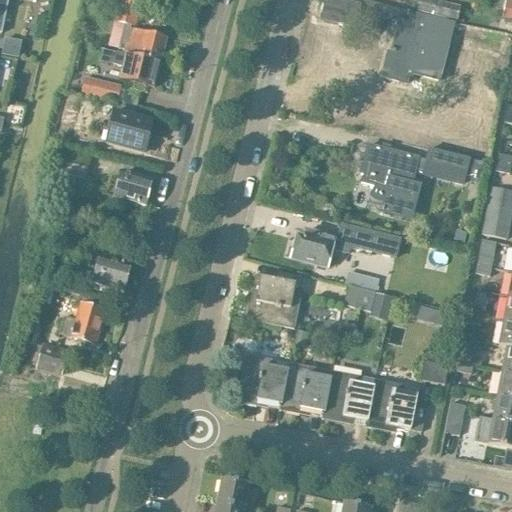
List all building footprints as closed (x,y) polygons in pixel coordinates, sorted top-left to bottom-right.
[(134,28),(141,1),(135,0),(118,0),(113,23),(134,28)] [(442,17),(444,6),(419,0),(416,11),(442,17)] [(452,25),(367,4),(361,28),(379,32),(382,20),(397,23),(394,36),(400,37),(396,53),(389,52),(389,54),(391,54),(384,80),(406,85),(408,75),(438,82),(452,25)] [(120,57),(159,66),(165,40),(132,31),(128,47),(123,46),(120,57)] [(2,46),(0,57),(17,60),(18,56),(19,49),(2,46)] [(153,90),(159,66),(120,57),(118,64),(124,65),(120,82),(131,85),(130,91),(140,93),(141,88),(153,90)] [(92,80),(88,97),(115,103),(119,87),(92,80)] [(150,124),(113,115),(105,146),(142,155),(145,142),(140,141),(145,124),(150,126),(150,124)] [(511,125),(511,117),(504,116),(502,124),(511,125)] [(403,204),(416,160),(367,148),(360,175),(364,176),(363,181),(362,180),(360,184),(373,188),(368,198),(376,203),(386,206),(396,207),(406,205),(406,204),(403,204)] [(63,151),(60,162),(80,167),(82,156),(63,151)] [(494,165),(508,168),(510,158),(496,156),(494,165)] [(507,175),(508,168),(494,165),(492,172),(507,175)] [(144,208),(150,183),(119,175),(113,200),(144,208)] [(488,202),(511,206),(511,203),(511,193),(490,190),(488,202)] [(509,218),(511,206),(488,202),(486,214),(509,218)] [(507,229),(509,218),(486,214),(484,225),(507,229)] [(505,241),(507,229),(484,225),(481,237),(505,241)] [(326,269),(333,242),(316,238),(316,236),(304,233),(301,242),(294,240),(289,260),(326,269)] [(489,270),(494,245),(480,242),(475,268),(489,270)] [(123,294),(129,268),(98,261),(92,286),(123,294)] [(488,278),(489,270),(475,268),(473,276),(488,278)] [(245,323),(292,332),(301,288),(253,279),(251,293),(256,294),(254,303),(251,303),(249,316),(252,317),(251,322),(245,321),(245,323)] [(368,314),(373,294),(346,288),(341,307),(368,314)] [(96,312),(99,301),(85,297),(83,301),(81,301),(79,307),(78,307),(73,323),(63,320),(58,337),(70,340),(70,341),(94,347),(103,314),(96,312)] [(385,313),(388,301),(374,298),(372,309),(385,313)] [(511,324),(511,299),(507,299),(502,323),(511,324)] [(466,316),(480,319),(482,310),(467,308),(466,316)] [(435,328),(438,317),(427,314),(424,325),(435,328)] [(479,327),(480,319),(466,316),(464,324),(479,327)] [(511,350),(511,324),(502,323),(497,347),(511,350)] [(511,350),(497,347),(497,348),(505,350),(500,374),(511,376),(511,350)] [(59,377),(66,354),(43,348),(36,371),(59,377)] [(456,366),(471,369),(473,359),(458,356),(456,366)] [(278,413),(288,365),(287,365),(285,372),(273,370),(274,363),(244,357),(235,405),(236,405),(255,409),(256,403),(279,407),(278,413)] [(443,388),(447,368),(422,364),(419,383),(443,388)] [(321,422),(330,374),(328,380),(316,378),(317,371),(288,365),(278,413),(279,414),(279,413),(298,417),(299,411),(322,416),(321,422)] [(469,376),(471,369),(456,366),(454,373),(469,376)] [(364,430),(373,382),(371,389),(359,387),(360,380),(330,374),(321,422),(322,422),(341,425),(342,420),(365,424),(364,430)] [(511,400),(511,376),(500,374),(496,397),(511,400)] [(373,382),(364,430),(365,430),(384,434),(385,428),(409,432),(415,398),(402,395),(403,388),(373,382)] [(511,426),(511,400),(496,397),(491,422),(511,426)] [(78,414),(82,402),(74,400),(70,413),(78,414)] [(447,414),(462,417),(464,408),(449,405),(447,414)] [(458,438),(462,417),(447,414),(443,435),(458,438)] [(511,452),(511,426),(491,422),(486,447),(511,452)] [(243,511),(248,487),(220,482),(215,506),(243,511)]
